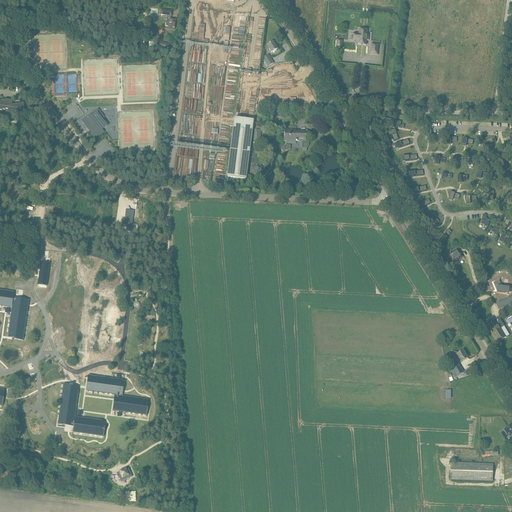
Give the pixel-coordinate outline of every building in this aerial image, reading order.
[(161,10),(160,15),(167,15),(165,26),(169,27),(168,30),(174,30),(175,19),(171,19),(172,11),(161,10)] [(358,41),(358,45),(366,45),(366,40),(368,41),(369,35),(367,35),(367,31),(359,30),(359,34),(354,33),(354,40),(358,41)] [(271,53),(273,52),(277,49),(273,42),(267,46),(263,48),(265,52),(269,49),(271,53)] [(262,58),(268,67),(274,64),(268,55),(262,58)] [(281,72),(292,72),(291,64),(280,64),(281,72)] [(0,110),(2,111),(2,110),(5,110),(5,109),(8,110),(7,115),(13,115),(13,114),(16,115),(16,114),(19,114),(19,113),(22,114),(22,110),(23,110),(24,104),(21,103),(21,104),(18,104),(18,105),(15,104),(15,105),(12,105),(12,101),(4,100),(4,101),(1,100),(1,101),(0,101),(0,110)] [(90,114),(81,121),(95,139),(104,132),(102,129),(106,126),(97,114),(93,117),(90,114)] [(260,146),(261,128),(259,128),(259,122),(254,121),(234,119),(227,173),(227,178),(246,181),(248,167),(250,152),(252,152),(252,164),(250,164),(250,167),(249,172),(253,176),(258,177),(262,174),(262,168),(259,164),(255,164),(256,162),(256,146),(260,146)] [(308,145),(307,141),(307,131),(284,130),(284,141),(302,141),(302,148),(306,148),(308,145)] [(494,137),(481,142),(483,146),(496,142),(494,137)] [(408,140),(397,144),(398,148),(409,144),(408,140)] [(499,149),(487,156),(489,160),(501,153),(499,149)] [(504,162),(496,170),(499,173),(507,166),(504,162)] [(511,176),(511,175),(501,180),(503,184),(511,179),(511,176)] [(428,199),(418,205),(420,209),(430,204),(428,199)] [(127,223),(131,224),(132,218),(130,218),(131,210),(130,210),(130,211),(126,211),(125,219),(122,219),(121,227),(126,228),(127,223)] [(434,214),(430,216),(432,220),(436,225),(439,223),(434,214)] [(484,226),(488,227),(490,220),(487,219),(487,218),(483,217),(481,224),(484,225),(484,226)] [(494,234),(497,236),(502,228),(498,226),(498,227),(495,226),(491,232),(494,233),(494,234)] [(448,230),(440,241),(444,243),(452,232),(448,230)] [(502,244),(505,246),(510,237),(506,235),(505,236),(502,235),(499,241),(502,243),(502,244)] [(458,249),(448,255),(454,263),(463,257),(458,249)] [(93,297),(97,263),(82,261),(78,287),(74,287),(74,289),(73,289),(69,289),(69,286),(62,285),(57,322),(64,323),(64,321),(73,322),(77,295),(81,296),(81,293),(86,294),(86,296),(93,297)] [(40,264),(37,285),(46,287),(49,265),(40,264)] [(497,292),(505,293),(506,287),(501,286),(499,280),(493,283),(497,292)] [(0,306),(11,309),(8,334),(14,335),(13,341),(16,341),(23,342),(29,301),(21,300),(14,299),(14,293),(0,290),(0,306)] [(510,304),(508,299),(496,304),(498,309),(510,304)] [(112,305),(110,305),(109,308),(103,307),(99,335),(73,331),(72,338),(67,337),(66,340),(67,340),(67,341),(66,346),(107,352),(108,345),(107,345),(108,337),(109,337),(109,336),(115,337),(119,306),(112,305)] [(498,342),(502,340),(506,337),(502,330),(505,328),(498,317),(487,324),(498,342)] [(451,352),(449,359),(456,361),(459,359),(461,362),(464,361),(468,358),(463,351),(459,354),(458,354),(457,354),(457,353),(451,352)] [(455,378),(464,373),(459,364),(450,370),(455,378)] [(88,375),(87,382),(89,382),(88,391),(115,395),(114,399),(116,399),(116,404),(113,404),(112,411),(147,416),(149,400),(123,396),(125,380),(88,375)] [(63,384),(58,425),(65,426),(65,425),(73,426),(73,427),(73,433),(104,437),(104,430),(105,430),(105,428),(102,427),(103,421),(75,417),(79,391),(72,390),(73,385),(70,384),(70,385),(63,384)] [(498,450),(482,452),(482,459),(486,459),(485,457),(498,455),(498,450)] [(493,464),(452,462),(452,480),(493,481),(493,464)] [(138,463),(127,470),(132,477),(142,470),(138,463)] [(124,489),(124,499),(133,500),(134,489),(124,489)]
